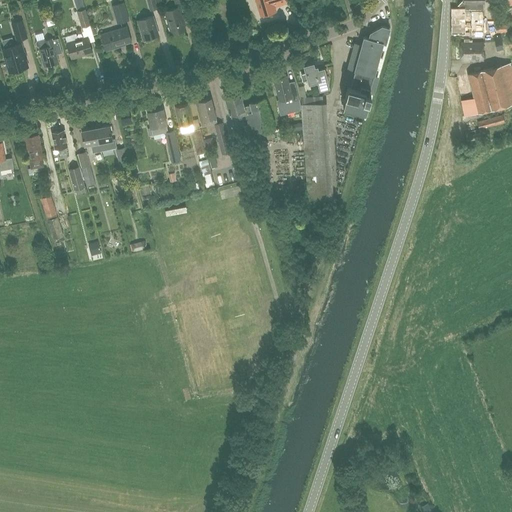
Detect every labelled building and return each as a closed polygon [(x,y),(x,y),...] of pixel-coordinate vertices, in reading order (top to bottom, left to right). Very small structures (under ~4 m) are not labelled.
[(90,25),(85,8),(84,8),(81,0),(74,2),(75,9),(77,8),(78,10),(76,11),(81,27),(90,25)] [(157,4),(155,0),(146,0),(149,10),(157,8),(156,4),(157,4)] [(284,0),(256,0),(261,15),(275,10),(274,6),(277,4),(277,2),(284,0)] [(464,38),(469,38),(469,33),(471,33),(483,33),(483,9),(483,3),(484,3),(484,0),(462,0),(456,6),(456,8),(451,8),(451,33),(464,34),(464,38)] [(129,20),(124,1),(111,5),(116,23),(129,20)] [(164,11),(171,33),(185,29),(179,7),(164,11)] [(138,20),(144,39),(158,34),(152,16),(138,20)] [(12,23),(17,40),(27,37),(22,20),(12,23)] [(494,22),(494,29),(504,29),(503,21),(494,22)] [(371,93),(369,93),(383,42),(386,43),(390,27),(382,25),(371,32),(369,38),(364,37),(362,44),(351,83),(350,85),(348,85),(343,104),(366,111),(371,93)] [(127,26),(101,34),(106,50),(119,46),(119,45),(131,41),(127,26)] [(493,35),(496,49),(503,47),(500,34),(493,35)] [(87,36),(80,39),(67,42),(71,58),(92,52),(87,36)] [(38,47),(44,66),(59,62),(56,54),(62,53),(58,38),(52,40),(51,38),(44,39),(42,38),(36,40),(35,42),(36,45),(38,47)] [(469,38),(464,38),(464,43),(461,43),(461,61),(483,61),(483,43),(472,43),(472,41),(469,41),(469,38)] [(362,44),(355,42),(344,82),(351,83),(362,44)] [(3,48),(10,72),(27,67),(21,43),(3,48)] [(319,68),(318,66),(314,68),(313,63),(304,66),(306,72),(301,74),(303,80),(308,79),(309,83),(318,81),(319,87),(320,90),(330,87),(328,79),(325,67),(321,68),(319,68)] [(454,78),(465,116),(511,103),(511,71),(510,63),(502,65),(454,78)] [(222,98),(232,95),(224,69),(214,72),(222,98)] [(286,75),(274,79),(279,101),(292,97),(293,101),(299,99),(295,85),(289,87),(286,75)] [(225,99),(229,113),(230,112),(232,118),(234,117),(235,119),(242,117),(242,115),(245,114),(249,125),(245,126),(247,133),(257,130),(258,131),(272,127),(264,99),(250,103),(244,105),(240,94),(225,99)] [(319,97),(301,98),(309,204),(328,203),(321,104),(319,104),(319,97)] [(211,98),(199,101),(195,102),(201,126),(217,122),(216,116),(211,98)] [(180,126),(193,123),(189,103),(175,106),(180,126)] [(149,110),(149,112),(148,112),(151,128),(153,135),(165,132),(171,162),(180,160),(173,129),(167,131),(166,124),(163,108),(154,110),(154,109),(149,110)] [(479,129),(504,122),(502,114),(477,121),(479,129)] [(214,124),(221,154),(230,152),(222,122),(214,124)] [(99,142),(100,147),(105,146),(104,141),(112,140),(109,125),(96,128),(99,142)] [(99,142),(96,128),(82,131),(85,145),(98,143),(99,148),(100,147),(99,142)] [(183,128),(175,129),(176,139),(184,139),(183,128)] [(206,152),(200,128),(191,130),(197,154),(206,152)] [(64,130),(52,132),(55,148),(58,148),(59,154),(67,153),(66,146),(68,146),(64,130)] [(25,137),(29,161),(30,161),(31,168),(43,166),(41,158),(42,158),(38,135),(25,137)] [(11,158),(5,159),(2,141),(0,141),(0,169),(13,168),(11,158)] [(179,149),(183,158),(189,155),(185,146),(179,149)] [(115,149),(119,163),(128,161),(124,147),(115,149)] [(95,183),(86,151),(77,153),(86,186),(95,183)] [(217,166),(215,156),(208,158),(211,168),(217,166)] [(214,185),(208,159),(198,161),(200,167),(206,187),(214,185)] [(86,192),(79,165),(68,168),(75,195),(86,192)] [(178,178),(184,176),(182,169),(176,171),(178,178)] [(63,236),(48,188),(38,192),(53,240),(63,236)] [(18,196),(20,201),(28,199),(27,193),(18,196)] [(132,253),(146,249),(143,240),(130,243),(132,253)]
